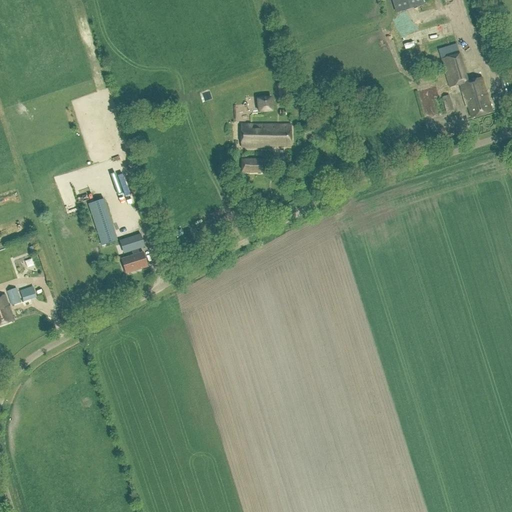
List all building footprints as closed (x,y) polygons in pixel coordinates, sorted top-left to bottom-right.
[(391,0),(395,14),(424,6),(422,0),(391,0)] [(443,41),(442,36),(432,38),(431,33),(406,38),(408,48),(443,41)] [(471,119),(492,113),(481,78),(467,82),(456,45),(438,50),(449,88),(459,85),(466,108),(468,108),(471,119)] [(446,113),(453,111),(448,96),(442,98),(446,113)] [(256,99),(258,113),(272,111),(271,98),(256,99)] [(291,147),(291,125),(241,125),(241,148),(277,148),(277,146),(291,147)] [(241,174),(264,174),(264,160),(241,160),(241,174)] [(130,181),(133,193),(138,191),(135,180),(130,181)] [(86,194),(86,198),(89,197),(87,188),(77,190),(78,196),(86,194)] [(88,205),(100,246),(117,241),(104,200),(88,205)] [(125,274),(148,267),(143,253),(138,254),(137,250),(144,247),(140,235),(119,242),(123,254),(131,252),(133,256),(121,260),(125,274)] [(23,302),(36,298),(32,287),(20,292),(23,302)] [(11,306),(21,303),(16,289),(7,292),(11,306)] [(0,326),(14,321),(5,295),(0,296),(0,326)]
